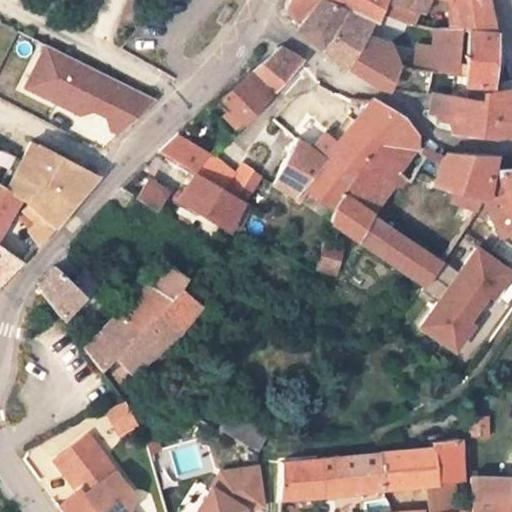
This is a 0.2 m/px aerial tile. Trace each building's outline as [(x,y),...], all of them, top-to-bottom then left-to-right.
[(285,0),(282,7),(298,24),(316,0),(324,0),(344,9),(371,22),(375,24),(384,0),(285,0)] [(344,9),(324,0),(316,0),(298,24),(295,28),(308,39),(320,49),(344,9)] [(392,0),(416,9),(419,3),(420,0),(476,0),(487,3),(485,0),(392,0)] [(445,0),(447,27),(459,27),(459,30),(465,30),(492,33),(492,31),(487,3),(476,0),(445,0)] [(363,36),(371,22),(344,9),(320,49),(334,60),(347,66),(368,80),(387,88),(393,64),(386,44),(363,36)] [(431,43),(413,44),(409,68),(433,71),(456,74),(459,30),(459,27),(447,27),(432,27),(431,43)] [(435,113),(437,114),(436,118),(438,119),(442,119),(445,120),(454,121),(452,130),(453,133),(494,136),(509,133),(511,106),(511,86),(497,89),(488,90),(490,60),(492,33),(465,30),(459,30),(456,74),(462,74),(461,84),(465,85),(464,99),(431,95),(428,112),(430,112),(435,113)] [(117,132),(152,99),(44,45),(32,68),(41,73),(32,91),(78,112),(90,108),(92,104),(101,108),(107,127),(117,132)] [(300,60),(276,46),(218,97),(230,108),(243,121),(300,60)] [(24,86),(32,91),(41,73),(32,68),(24,86)] [(456,74),(433,71),(432,85),(455,88),(456,74)] [(511,78),(511,79),(496,81),(497,89),(511,86),(511,78)] [(368,100),(338,137),(321,157),(349,177),(352,170),(370,150),(378,141),(413,146),(415,134),(402,118),(371,98),(368,100)] [(230,108),(223,115),(236,128),(243,121),(230,108)] [(454,121),(445,120),(444,129),(452,130),(454,121)] [(338,137),(326,126),(308,148),(321,157),(338,137)] [(28,146),(7,134),(1,146),(22,157),(28,146)] [(174,135),(157,151),(193,171),(209,156),(174,135)] [(295,138),(285,157),(272,184),(299,200),(306,192),(334,211),(349,177),(321,157),(308,148),(295,138)] [(22,157),(21,161),(8,191),(0,186),(0,225),(15,201),(34,221),(26,230),(37,245),(59,218),(95,175),(30,141),(28,146),(22,157)] [(378,141),(370,150),(396,172),(413,146),(378,141)] [(352,170),(349,177),(334,211),(329,221),(422,285),(440,261),(370,214),(393,182),(399,174),(396,172),(370,150),(352,170)] [(446,151),(438,162),(434,176),(433,182),(455,190),(480,198),(487,193),(491,174),(494,155),(446,151)] [(438,162),(423,156),(415,167),(434,176),(438,162)] [(171,162),(163,175),(179,184),(187,171),(171,162)] [(487,193),(480,198),(502,236),(505,232),(511,228),(511,170),(496,171),(496,174),(491,174),(487,193)] [(242,199),(193,171),(176,199),(227,229),(230,223),(242,199)] [(406,179),(399,174),(393,182),(400,187),(406,179)] [(165,190),(148,179),(136,196),(154,207),(165,190)] [(480,198),(455,190),(452,200),(474,207),(480,198)] [(251,205),(242,199),(230,223),(239,229),(251,205)] [(340,248),(323,242),(316,268),(330,272),(333,273),(340,248)] [(0,281),(22,261),(0,246),(0,281)] [(440,261),(422,285),(418,291),(434,303),(417,327),(450,350),(468,326),(462,322),(483,293),(489,297),(506,272),(473,248),(456,272),(440,260),(440,261)] [(184,278),(162,263),(148,283),(171,297),(179,287),(184,278)] [(52,266),(35,285),(60,319),(82,296),(52,266)] [(146,281),(139,276),(131,283),(137,289),(146,281)] [(137,289),(131,296),(114,313),(135,331),(157,309),(179,331),(200,305),(179,287),(171,297),(148,283),(146,281),(137,289)] [(137,289),(131,283),(125,290),(131,296),(137,289)] [(135,331),(114,313),(82,348),(99,370),(112,357),(120,365),(111,374),(119,384),(179,331),(157,309),(135,331)] [(124,400),(103,411),(118,438),(138,426),(124,400)] [(227,409),(216,428),(255,451),(266,432),(227,409)] [(485,415),(465,416),(466,437),(486,436),(485,415)] [(81,492),(59,509),(61,511),(129,511),(126,507),(128,506),(132,492),(88,434),(56,459),(76,486),(88,477),(96,487),(93,495),(87,500),(84,495),(81,492)] [(155,436),(146,439),(150,451),(159,448),(155,436)] [(429,448),(377,452),(380,489),(425,484),(452,482),(460,482),(458,438),(429,440),(429,448)] [(373,453),(279,462),(278,499),(330,496),(380,489),(377,452),(373,453)] [(218,474),(195,511),(240,511),(242,509),(263,505),(259,467),(218,474)] [(511,511),(511,478),(468,478),(469,501),(469,511),(511,511)] [(428,511),(412,511),(469,511),(469,501),(453,501),(452,482),(425,484),(428,511)]
